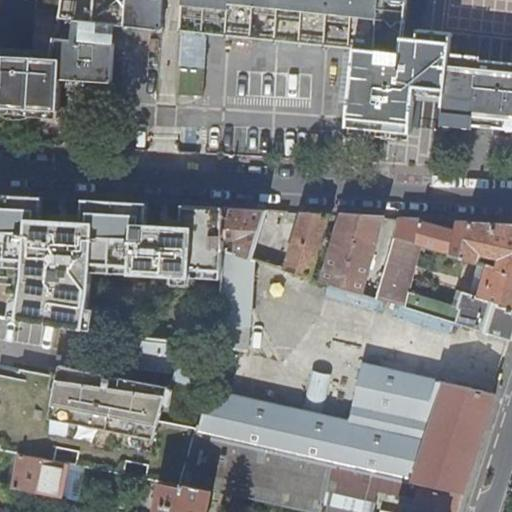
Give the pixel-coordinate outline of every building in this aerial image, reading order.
[(0,0),(0,108),(45,111),(50,77),(62,0),(0,0)] [(113,81),(116,43),(75,40),(77,21),(117,24),(163,29),(165,0),(62,0),(50,77),(45,111),(60,112),(62,78),(113,81)] [(183,0),(181,30),(192,31),(358,48),(421,55),(422,40),(407,39),(411,0),(183,0)] [(116,43),(117,24),(77,21),(75,40),(116,43)] [(358,48),(355,72),(418,79),(421,55),(358,48)] [(421,55),(418,79),(448,83),(450,58),(421,55)] [(511,63),(450,58),(448,83),(511,90),(511,63)] [(355,72),(353,96),(401,103),(402,102),(416,104),(417,93),(418,79),(355,72)] [(446,96),(448,83),(418,79),(417,93),(446,96)] [(446,96),(445,109),(511,117),(511,90),(448,83),(446,96)] [(353,96),(350,121),(372,124),(374,114),(397,116),(398,105),(401,103),(353,96)] [(374,114),(372,124),(373,124),(413,131),(416,105),(401,103),(398,105),(397,116),(374,114)] [(0,115),(44,118),(45,111),(0,108),(0,115)] [(511,129),(511,117),(445,109),(443,123),(511,129)] [(413,133),(413,131),(373,124),(373,129),(413,133)] [(368,138),(369,129),(349,127),(349,136),(368,138)] [(221,321),(224,267),(225,249),(225,238),(226,208),(0,194),(0,315),(220,346),(220,344),(221,321)] [(236,251),(236,253),(252,258),(266,210),(242,209),(226,208),(225,238),(237,239),(238,250),(236,251)] [(304,212),(286,268),(311,276),(330,214),(304,212)] [(364,292),(387,217),(356,215),(345,215),(326,280),(364,292)] [(416,243),(423,221),(423,219),(414,219),(402,218),(396,237),(416,243)] [(456,230),(423,221),(416,243),(420,244),(453,254),(456,230)] [(453,254),(464,257),(472,222),(457,221),(456,230),(453,254)] [(504,256),(500,268),(511,271),(511,224),(507,224),(472,222),(464,257),(475,260),(482,263),(484,254),(489,255),(489,256),(496,258),(498,254),(504,256)] [(420,244),(416,243),(396,237),(387,266),(411,274),(420,244)] [(221,321),(241,323),(251,324),(255,258),(252,258),(236,253),(225,249),(221,321)] [(472,268),(487,273),(490,265),(482,263),(475,260),(472,268)] [(487,273),(480,297),(511,307),(511,271),(500,268),(490,265),(487,273)] [(459,307),(406,290),(411,274),(387,266),(378,296),(378,297),(511,338),(511,307),(480,297),(464,291),(459,307)] [(240,346),(241,323),(221,321),(220,344),(240,346)] [(186,350),(176,379),(202,389),(213,360),(186,350)] [(251,400),(213,391),(200,430),(199,435),(332,466),(354,471),(380,477),(407,483),(463,496),(470,475),(495,398),(457,388),(437,383),(409,376),(376,367),(366,365),(356,406),(353,424),(251,400)] [(64,366),(62,378),(105,386),(106,384),(107,382),(108,381),(110,379),(112,378),(114,378),(117,378),(119,379),(121,381),(122,383),(124,386),(124,388),(124,390),(128,391),(130,380),(64,366)] [(61,449),(82,453),(82,454),(80,465),(128,474),(130,463),(151,467),(149,478),(164,481),(183,484),(184,481),(199,435),(200,430),(162,422),(143,419),(145,410),(156,412),(155,408),(154,405),(154,402),(152,399),(151,396),(149,394),(147,391),(145,389),(143,387),(140,385),(137,383),(134,381),(130,380),(128,391),(124,390),(124,388),(124,386),(122,383),(121,381),(119,379),(117,378),(114,378),(112,378),(110,379),(108,381),(107,382),(106,384),(105,386),(62,378),(24,371),(22,380),(1,376),(0,378),(0,437),(2,437),(0,445),(0,449),(23,454),(45,458),(59,461),(61,449)] [(174,388),(130,380),(134,381),(137,383),(140,385),(143,387),(145,389),(147,391),(149,394),(151,396),(152,399),(154,402),(154,405),(155,408),(156,412),(145,410),(143,419),(162,422),(174,388)] [(315,511),(321,511),(332,466),(199,435),(184,481),(215,488),(315,511)] [(61,449),(59,461),(69,463),(80,465),(82,453),(61,449)] [(23,454),(16,488),(39,492),(45,458),(23,454)] [(64,492),(69,463),(59,461),(45,458),(39,492),(70,498),(71,494),(64,492)] [(130,463),(128,474),(149,478),(151,467),(130,463)] [(371,511),(377,491),(380,477),(354,471),(332,466),(321,511),(371,511)] [(380,477),(377,491),(403,496),(407,483),(380,477)] [(209,511),(215,488),(184,481),(183,484),(164,481),(158,511),(209,511)] [(407,483),(403,496),(400,507),(419,511),(458,511),(463,496),(407,483)] [(100,495),(98,503),(123,507),(125,500),(100,495)]
